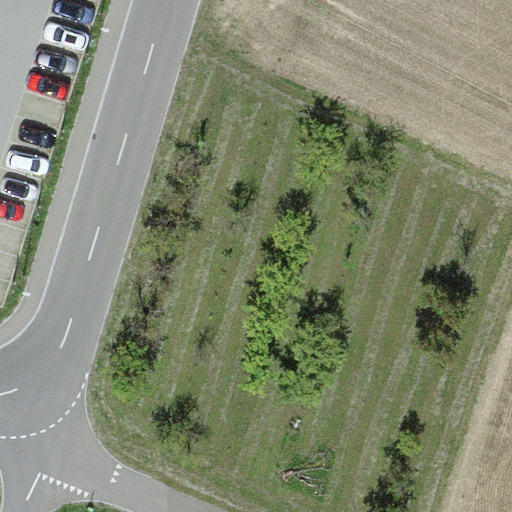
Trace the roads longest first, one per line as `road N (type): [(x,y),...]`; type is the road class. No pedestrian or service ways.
road 1 (unclassified): [(170,0),(70,338),(32,385)]
road 2 (track): [(202,511),(44,447)]
road 3 (unclassified): [(32,385),(47,434),(22,511)]
